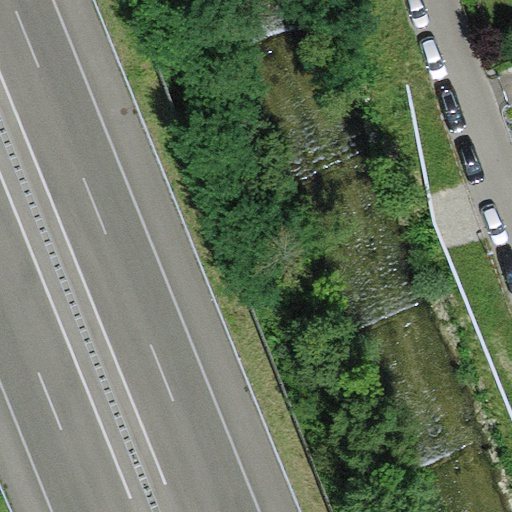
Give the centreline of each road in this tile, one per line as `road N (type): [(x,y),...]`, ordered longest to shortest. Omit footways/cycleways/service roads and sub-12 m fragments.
road 1 (motorway): [(217,511),(9,0)]
road 2 (motorway): [(0,282),(93,511)]
road 3 (residential): [(441,0),(511,200)]
